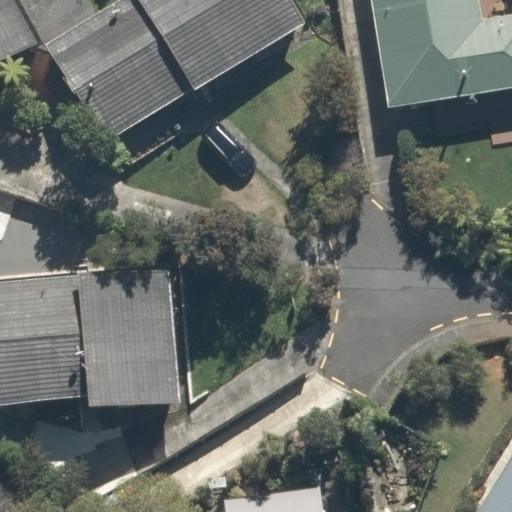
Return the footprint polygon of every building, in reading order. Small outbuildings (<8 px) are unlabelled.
[(20,0),(0,0),(0,78),(49,51),(20,0)] [(20,0),(49,51),(101,141),(305,25),(290,0),(137,0),(102,20),(90,0),(20,0)] [(371,0),(390,122),(396,158),(511,139),(511,28),(505,29),(500,0),(371,0)] [(0,283),(0,414),(183,409),(179,278),(0,283)] [(511,511),(511,467),(485,511),(511,511)] [(329,511),(326,487),(159,511),(329,511)]
